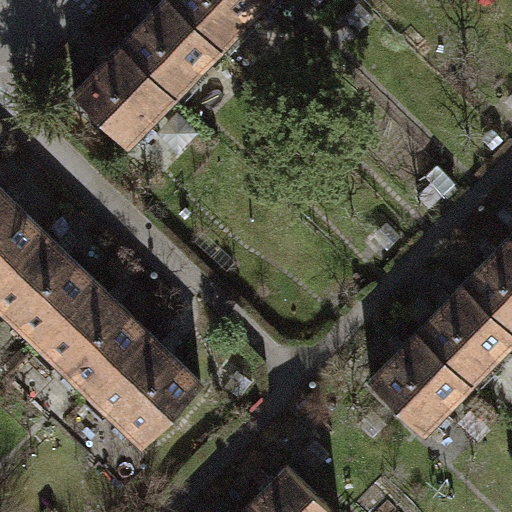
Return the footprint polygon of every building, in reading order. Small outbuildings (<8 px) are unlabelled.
[(173,0),(162,0),(122,41),(175,93),(221,45),(173,0)] [(173,0),(221,45),(264,0),(173,0)] [(127,141),(175,93),(122,41),(75,90),(127,141)] [(0,274),(45,229),(0,185),(0,274)] [(96,278),(45,229),(0,274),(0,303),(37,339),(96,278)] [(511,326),(511,234),(465,281),(511,326)] [(37,339),(89,390),(149,329),(96,278),(37,339)] [(511,326),(465,281),(419,329),(472,380),(511,338),(511,326)] [(202,381),(149,329),(89,390),(143,442),(202,381)] [(424,429),(472,380),(419,329),(371,377),(424,429)] [(338,511),(289,464),(241,511),(338,511)]
